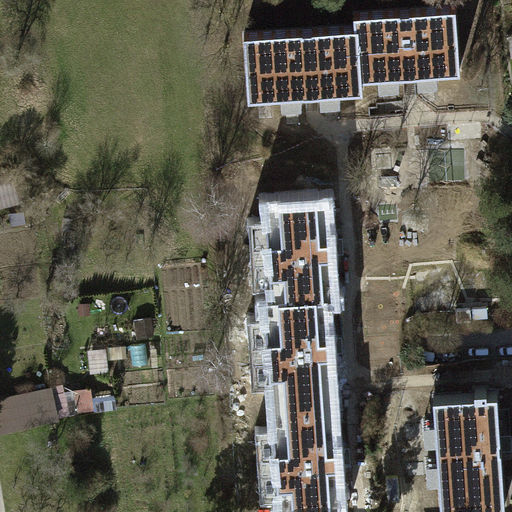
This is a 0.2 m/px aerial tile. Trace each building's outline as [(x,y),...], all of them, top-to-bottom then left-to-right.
[(360,26),(363,71),(377,70),(378,80),(408,78),(407,68),(420,68),(421,78),(448,76),(447,66),(463,65),(459,5),(445,6),(444,0),(428,0),(429,7),(390,9),(390,2),(376,3),(376,10),(359,11),(360,26)] [(248,33),(252,93),(278,91),(279,102),(309,100),(308,90),(321,89),(322,99),(349,98),(348,87),(364,86),(363,71),(360,26),(346,27),(345,20),(330,21),(330,28),(292,30),(291,24),(277,24),(277,31),(248,33)] [(24,162),(0,167),(0,204),(32,198),(24,162)] [(330,191),(267,195),(269,216),(261,216),(263,239),(275,238),(276,252),(264,252),(266,280),(274,280),(275,295),(330,291),(338,291),(337,274),(344,273),(342,255),(335,256),(332,219),(340,219),(339,202),(331,203),(330,191)] [(275,295),(267,296),(268,316),(261,317),(262,340),(274,339),(275,352),(263,353),(265,381),(273,380),(274,402),(337,397),(336,375),(343,374),(342,356),(334,357),(332,320),(340,319),(338,303),(331,303),(330,291),(275,295)] [(64,380),(0,394),(0,409),(3,425),(70,411),(64,380)] [(499,389),(436,394),(437,415),(430,415),(432,438),(444,437),(445,450),(433,451),(435,479),(442,478),(445,510),(508,505),(505,473),(511,472),(511,467),(511,454),(504,455),(501,418),(509,417),(508,401),(500,402),(499,389)] [(337,397),(274,402),(276,428),(268,428),(270,451),(282,450),(283,463),(271,464),(273,492),(280,491),(282,511),(345,506),(343,486),(350,485),(349,467),(342,468),(339,431),(347,431),(346,414),(339,415),(337,397)]
